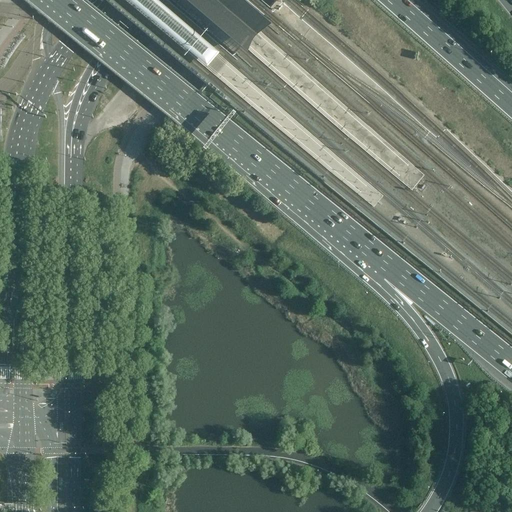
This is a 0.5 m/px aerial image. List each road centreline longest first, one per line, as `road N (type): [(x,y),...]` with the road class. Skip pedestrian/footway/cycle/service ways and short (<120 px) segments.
road 1 (secondary): [(74,394),(71,140),(91,81),(156,0)]
road 2 (motorway): [(60,0),(381,259)]
road 3 (secondary): [(105,0),(66,46),(27,114),(18,156),(16,306)]
road 4 (motorway): [(381,259),(456,403),(456,451),(429,511)]
road 5 (motorway): [(381,259),(511,364)]
road 6 (motorway): [(511,102),(396,0)]
